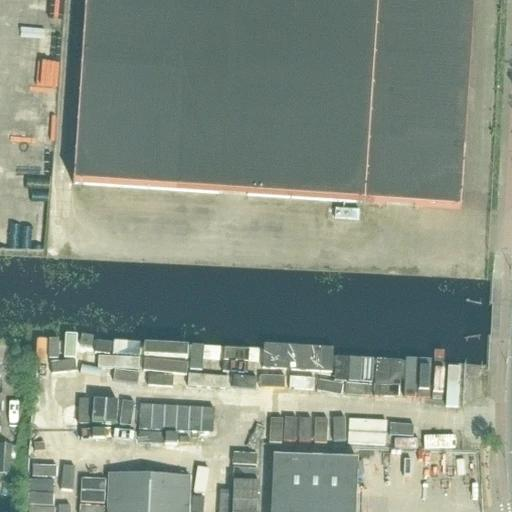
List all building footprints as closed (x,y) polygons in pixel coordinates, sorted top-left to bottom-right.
[(84,0),(72,187),(363,206),(363,205),(459,211),(472,0),(84,0)] [(0,446),(0,475),(13,477),(14,456),(11,456),(11,447),(0,446)] [(354,511),(357,462),(272,459),(269,511),(354,511)] [(396,487),(395,464),(384,464),(385,487),(396,487)] [(107,479),(106,511),(187,511),(189,481),(107,479)]
